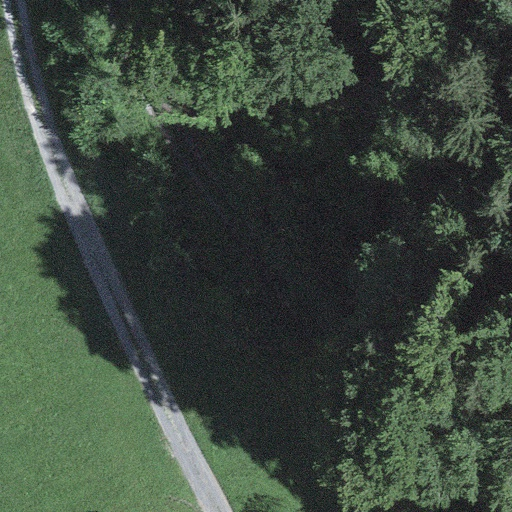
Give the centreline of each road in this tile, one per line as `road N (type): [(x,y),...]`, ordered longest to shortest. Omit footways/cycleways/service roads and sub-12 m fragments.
road 1 (track): [(436,511),(179,147),(144,86),(120,0)]
road 2 (track): [(216,511),(129,345),(46,124),(13,0)]
